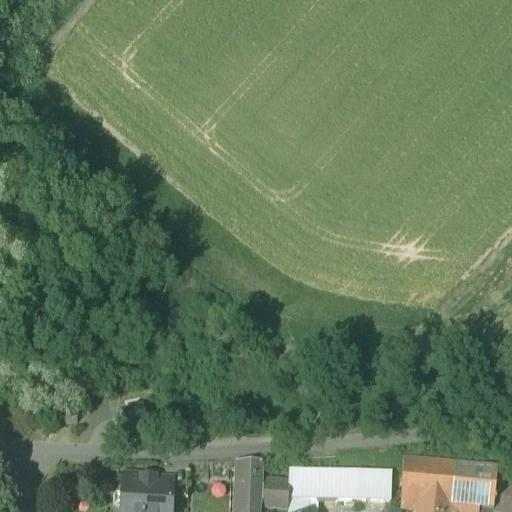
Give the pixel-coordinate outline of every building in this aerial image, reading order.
[(142,408),(120,413),(125,433),(147,428),(151,420),(149,412),(142,408)] [(71,414),(59,419),(64,431),(76,426),(71,414)] [(38,426),(35,417),(26,420),(29,429),(38,426)] [(497,467),(402,458),(400,506),(418,508),(418,501),(418,500),(477,507),(492,508),(495,481),(497,467)] [(262,462),(235,462),(233,511),(259,511),(260,506),(261,481),(262,462)] [(187,470),(155,470),(155,479),(155,481),(171,482),(170,497),(186,498),(187,470)] [(357,471),(288,471),(288,482),(287,498),(301,498),(307,499),(308,499),(356,498),(357,471)] [(357,471),(356,498),(391,499),(392,472),(357,471)] [(152,476),(145,476),(141,480),(122,479),(120,511),(169,511),(170,497),(171,482),(155,481),(155,479),(152,476)] [(72,477),(59,477),(59,492),(72,492),(72,477)] [(288,482),(261,481),(260,506),(287,508),(288,482)] [(510,482),(495,481),(492,508),(491,510),(507,511),(510,482)] [(301,498),(287,498),(287,508),(286,511),(306,511),(307,499),(301,498)] [(448,511),(449,504),(418,500),(418,508),(417,511),(448,511)]
